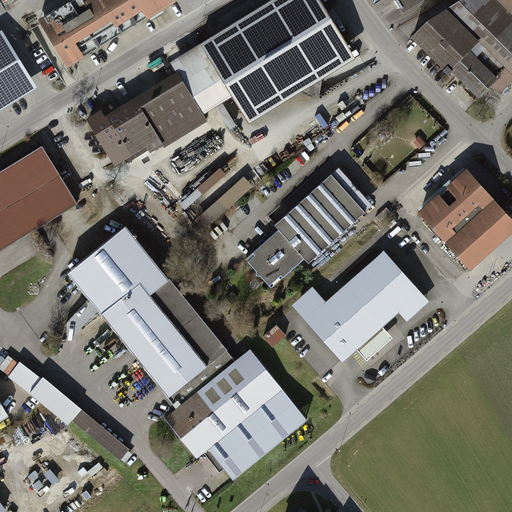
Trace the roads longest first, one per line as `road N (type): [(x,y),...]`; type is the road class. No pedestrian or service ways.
road 1 (tertiary): [(511,285),(309,461)]
road 2 (residential): [(227,0),(0,139)]
road 3 (unclassified): [(355,0),(413,72),(511,170)]
road 4 (unknown): [(483,142),(387,196),(341,141)]
road 5 (unknown): [(309,461),(210,317)]
road 6 (unknown): [(341,141),(230,244)]
